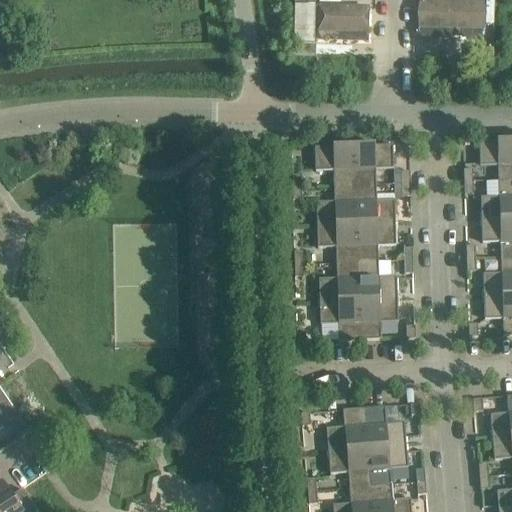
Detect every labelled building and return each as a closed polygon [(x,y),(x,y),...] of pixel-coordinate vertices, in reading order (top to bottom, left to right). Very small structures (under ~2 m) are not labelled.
[(486,0),(485,23),(493,24),(494,1),(486,0)] [(460,30),(481,30),(482,4),(421,3),(421,29),(450,29),(450,37),(460,37),(460,30)] [(294,15),(293,45),(294,45),(313,45),(313,6),(306,6),(294,6),(294,15)] [(367,9),(319,8),(318,32),(367,34),(367,9)] [(293,57),(315,57),(315,45),(313,45),(294,45),(293,45),(293,57)] [(493,49),(471,49),(471,60),(493,61),(493,49)] [(498,182),(511,181),(511,142),(479,143),(479,167),(497,167),(498,182)] [(355,187),(376,186),(375,171),(393,170),(393,146),(353,147),(355,187)] [(353,147),(314,148),(315,172),(333,172),(333,187),(355,187),(353,147)] [(463,171),(464,183),(472,183),(472,170),(463,171)] [(401,173),(401,185),(410,185),(409,172),(401,173)] [(292,176),(292,189),(301,188),(300,176),(292,176)] [(480,198),(481,221),(511,220),(511,181),(498,182),(498,198),(480,198)] [(473,196),(472,183),(464,183),(464,196),(473,196)] [(410,198),(410,185),(401,185),(401,198),(410,198)] [(376,202),(376,186),(355,187),(356,225),(395,224),(394,201),(376,202)] [(317,226),(356,225),(355,187),(333,187),(334,203),(316,204),(317,226)] [(301,201),(301,188),(292,189),(292,201),(301,201)] [(500,259),(511,258),(511,220),(481,221),(482,244),(500,243),(500,259)] [(396,247),(395,224),(356,225),(357,264),(378,263),(377,247),(396,247)] [(336,264),(357,264),(356,225),(317,226),(317,249),(335,249),(336,264)] [(466,247),(466,260),(475,260),(475,247),(466,247)] [(403,249),(403,262),(412,262),(412,249),(403,249)] [(294,253),(294,265),(303,265),(303,253),(294,253)] [(483,298),(511,296),(511,258),(500,259),(501,274),(483,275),(483,298)] [(475,272),(475,260),(466,260),(467,273),(475,272)] [(412,274),(412,262),(403,262),(404,275),(412,274)] [(378,263),(357,264),(358,302),(397,301),(397,278),(378,279),(378,263)] [(319,303),(358,302),(357,264),(336,264),(336,280),(318,281),(319,303)] [(303,278),(303,265),(294,265),(295,278),(303,278)] [(503,337),(511,336),(511,296),(483,298),(484,321),(502,320),(503,337)] [(398,324),(397,301),(358,302),(359,342),(380,341),(380,324),(398,324)] [(358,302),(319,303),(320,326),(321,326),(321,343),(359,342),(358,302)] [(477,325),(468,325),(469,338),(477,338),(477,325)] [(406,340),(414,340),(414,327),(405,327),(406,340)] [(305,330),(296,330),(297,343),(305,343),(305,330)] [(0,416),(1,415),(2,415),(12,408),(0,389),(0,416)] [(492,439),(511,436),(511,397),(506,398),(508,414),(490,416),(492,439)] [(481,400),(473,401),(474,413),(482,413),(481,400)] [(411,419),(420,418),(418,405),(410,406),(411,419)] [(364,410),(367,449),(406,446),(404,423),(386,425),(385,408),(364,410)] [(328,453),(367,449),(364,410),(343,412),(344,428),(326,430),(328,453)] [(309,414),(301,415),(302,428),(310,427),(309,414)] [(24,425),(14,431),(19,439),(29,433),(24,425)] [(511,463),(511,436),(492,439),(494,461),(511,460),(511,463)] [(367,449),(370,487),(391,486),(390,470),(408,469),(406,446),(367,449)] [(348,474),(349,489),(370,487),(367,449),(328,453),(330,475),(348,474)] [(487,465),(478,466),(479,478),(488,478),(487,465)] [(415,471),(416,483),(425,483),(424,470),(415,471)] [(489,490),(488,478),(479,478),(480,491),(489,490)] [(306,480),(308,493),(316,492),(315,479),(306,480)] [(2,482),(0,483),(0,511),(36,511),(23,490),(12,497),(2,482)] [(426,495),(425,483),(416,483),(417,496),(426,495)] [(393,501),(391,486),(370,487),(372,511),(411,511),(410,500),(393,501)] [(332,511),(372,511),(370,487),(349,489),(350,505),(333,506),(332,511)] [(511,511),(511,491),(496,493),(498,511),(511,511)] [(317,505),(316,492),(308,493),(309,506),(317,505)]
